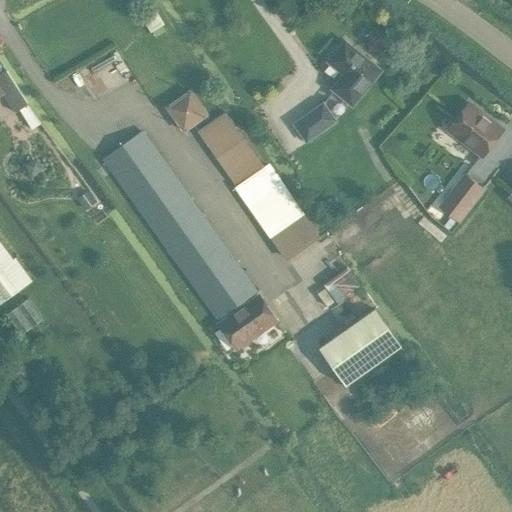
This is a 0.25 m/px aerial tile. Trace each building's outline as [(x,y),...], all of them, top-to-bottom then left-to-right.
[(139,13),(151,32),(164,24),(153,5),(139,13)] [(330,59),(327,62),(343,74),(331,88),(353,106),(382,71),(345,40),(340,47),(335,47),(329,54),(330,59)] [(6,70),(4,72),(0,74),(0,95),(3,93),(16,112),(28,104),(6,70)] [(183,133),(209,114),(191,89),(165,107),(183,133)] [(448,129),(482,156),(503,129),(469,102),(448,129)] [(323,103),(294,124),(307,142),(336,121),(323,103)] [(236,186),(265,166),(225,112),(197,131),(236,186)] [(102,159),(217,320),(258,291),(142,130),(102,159)] [(399,141),(388,139),(386,151),(397,153),(399,141)] [(319,234),(317,231),(269,163),(265,166),(236,186),(235,187),(285,258),(319,234)] [(459,223),(486,189),(465,172),(438,207),(459,223)] [(0,303),(31,281),(15,259),(13,260),(0,243),(0,303)] [(243,346),(245,347),(247,348),(252,344),(252,340),(279,321),(273,312),(260,294),(221,322),(240,348),(243,346)] [(9,311),(23,331),(45,316),(31,296),(9,311)] [(376,309),(320,348),(346,385),(402,345),(376,309)]
